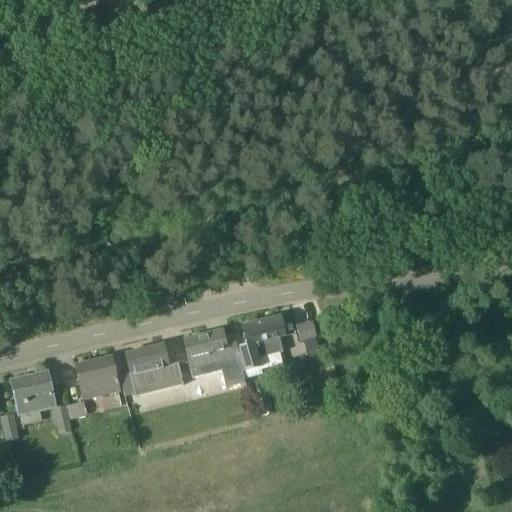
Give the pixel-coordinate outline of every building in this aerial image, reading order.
[(265,321),(241,327),(246,346),(236,348),(242,373),(259,369),(255,353),(276,348),(274,340),(284,337),(280,320),(266,324),(265,321)] [(311,326),(297,329),(300,341),(314,337),(311,326)] [(245,385),(242,373),(240,373),(233,349),(236,348),(233,337),(223,339),(222,334),(207,338),(206,335),(183,341),(191,375),(226,366),(229,381),(237,379),(239,386),(245,385)] [(124,355),(129,375),(120,378),(125,398),(134,395),(135,398),(183,387),(177,365),(167,367),(167,366),(163,349),(149,352),(148,350),(124,355)] [(118,392),(110,359),(75,367),(83,401),(118,392)] [(295,409),(314,404),(314,402),(303,363),(284,368),(295,407),(295,409)] [(46,374),(11,383),(19,416),(54,408),(46,374)] [(83,404),(66,408),(69,422),(86,418),(83,404)] [(64,408),(52,411),(58,436),(70,433),(64,408)] [(1,419),(6,444),(18,441),(13,417),(1,419)] [(5,442),(0,443),(0,477),(12,475),(5,442)]
